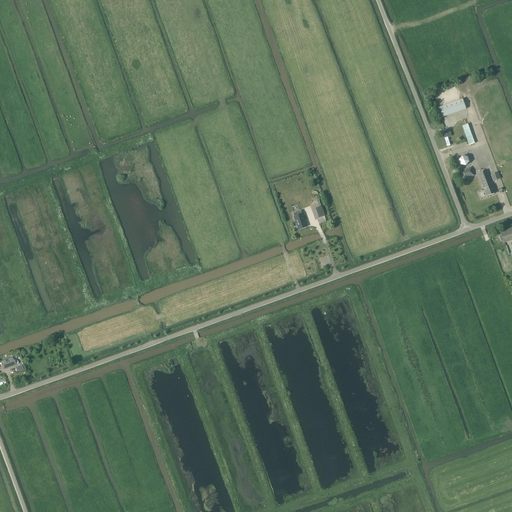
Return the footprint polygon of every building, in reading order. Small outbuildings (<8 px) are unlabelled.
[(465,108),(462,99),(438,108),(442,117),(465,108)] [(450,129),(443,132),(447,147),(450,146),(448,138),(452,136),(450,129)] [(466,157),(462,156),(459,160),(461,165),(465,166),(468,162),(466,157)] [(463,179),(474,175),(471,167),(460,171),(463,179)] [(478,174),(487,196),(496,193),(487,171),(478,174)] [(321,207),(313,210),(318,225),(327,222),(321,207)] [(296,217),(295,218),(299,231),(302,230),(307,228),(308,228),(307,225),(303,215),(298,217),(296,217)] [(511,227),(501,232),(504,240),(511,237),(511,227)] [(16,365),(13,358),(1,362),(4,369),(16,365)]
